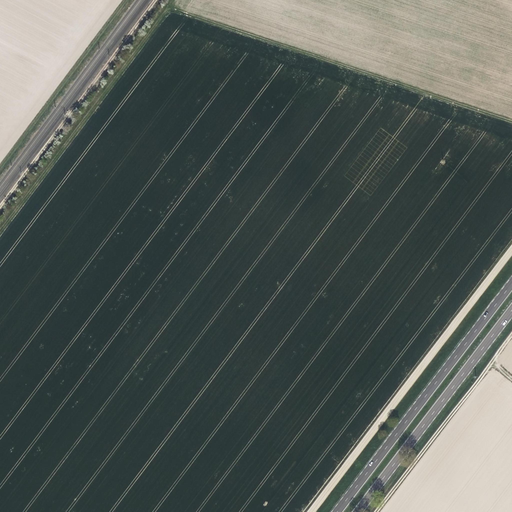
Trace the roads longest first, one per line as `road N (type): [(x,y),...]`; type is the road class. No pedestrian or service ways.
road 1 (unclassified): [(310,511),(511,249)]
road 2 (trunk): [(511,283),(337,511)]
road 3 (track): [(155,0),(0,206)]
road 4 (trunk): [(356,511),(511,310)]
road 5 (track): [(511,379),(491,361),(376,511)]
